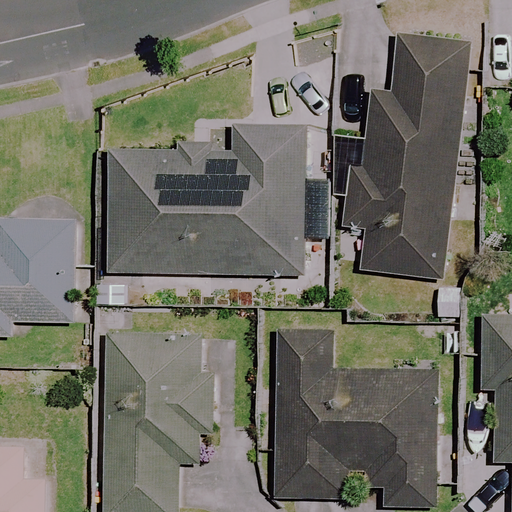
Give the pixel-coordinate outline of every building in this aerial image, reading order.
[(466,45),(396,40),(392,99),(373,97),(368,170),(355,169),(350,229),(372,230),(368,275),(449,281),(466,45)] [(307,276),(307,130),(215,130),(215,154),(116,154),(117,276),(307,276)] [(73,325),(75,222),(0,221),(0,339),(18,339),(18,324),(73,325)] [(511,315),(468,315),(466,389),(498,390),(496,463),(511,463),(511,315)] [(340,336),(283,333),(275,501),(434,508),(440,376),(338,372),(340,336)] [(205,433),(212,433),(214,376),(197,376),(198,340),(111,338),(105,511),(179,511),(181,466),(204,467),(205,433)] [(0,511),(52,511),(53,481),(34,480),(35,450),(0,448),(0,511)]
